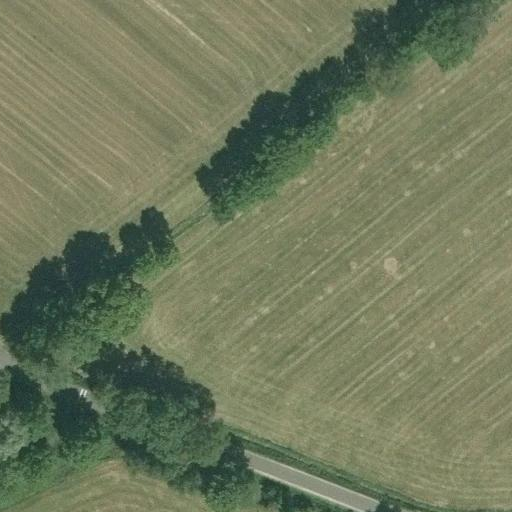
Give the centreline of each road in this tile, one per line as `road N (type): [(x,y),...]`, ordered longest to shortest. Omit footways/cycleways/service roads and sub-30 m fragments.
road 1 (unclassified): [(385,511),(0,357)]
road 2 (track): [(157,423),(0,496)]
